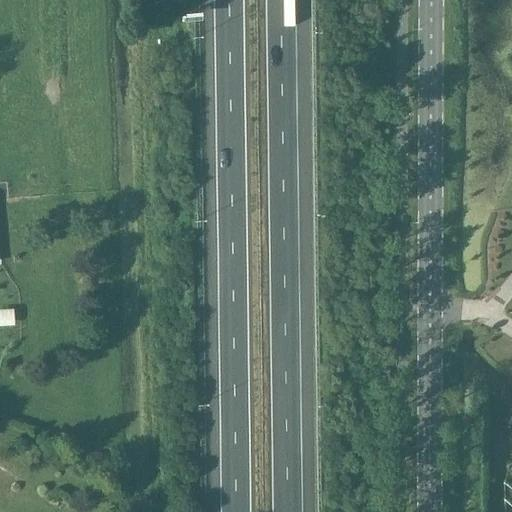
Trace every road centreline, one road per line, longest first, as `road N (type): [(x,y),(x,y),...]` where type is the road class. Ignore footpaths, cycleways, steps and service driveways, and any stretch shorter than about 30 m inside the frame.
road 1 (motorway): [(229,0),(236,511)]
road 2 (motorway): [(287,511),(281,0)]
road 3 (tertiary): [(429,511),(433,0)]
